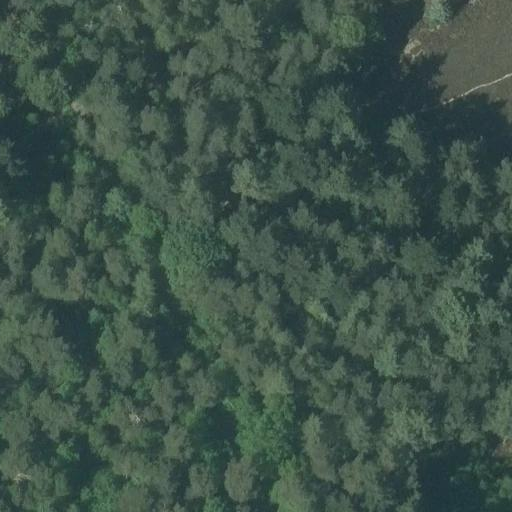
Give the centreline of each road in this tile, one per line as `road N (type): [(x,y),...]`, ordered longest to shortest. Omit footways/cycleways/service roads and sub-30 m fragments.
road 1 (track): [(129,0),(321,384),(373,511)]
road 2 (track): [(256,511),(27,0)]
road 3 (track): [(511,467),(396,496),(378,511)]
